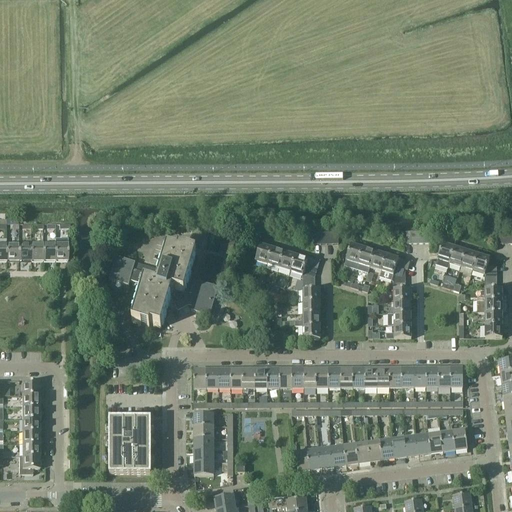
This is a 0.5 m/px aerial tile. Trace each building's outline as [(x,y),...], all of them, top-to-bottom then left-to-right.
[(55,240),(55,246),(55,261),(67,261),(67,263),(68,263),(68,240),(55,240)] [(351,245),(344,267),(356,271),(363,249),(351,245)] [(449,265),(454,249),(442,245),(438,258),(437,261),(436,266),(448,270),(449,265)] [(19,261),(19,246),(7,246),(6,246),(6,261),(19,261)] [(31,261),(31,246),(19,246),(19,261),(31,261)] [(31,246),(31,261),(43,261),(43,246),(31,246)] [(43,246),(43,261),(55,261),(55,246),(43,246)] [(268,266),(273,250),(260,246),(255,262),(268,266)] [(132,323),(143,326),(150,328),(150,326),(161,329),(170,299),(174,300),(172,305),(177,306),(178,301),(193,306),(191,311),(210,317),(219,288),(200,283),(199,284),(189,280),(197,254),(179,248),(178,252),(167,249),(158,279),(157,278),(159,270),(116,258),(110,281),(129,286),(130,282),(143,286),(132,323)] [(363,249),(356,271),(368,275),(370,269),(375,253),(363,249)] [(461,269),(466,252),(454,249),(449,265),(461,269)] [(279,270),(284,253),(273,250),(268,266),(279,270)] [(466,252),(461,269),(473,272),(478,256),(466,252)] [(284,253),(279,270),(291,273),(296,257),(284,253)] [(375,253),(370,269),(382,273),(387,256),(375,253)] [(380,279),(392,283),(394,276),(397,267),(399,260),(387,256),(382,273),(380,279)] [(478,256),(473,272),(485,276),(488,267),(490,260),(478,256)] [(296,257),(291,273),(303,277),(306,268),(308,261),(296,257)] [(394,279),(406,279),(406,270),(397,267),(394,276),(394,279)] [(485,279),(497,279),(497,268),(488,267),(485,276),(485,279)] [(303,279),(315,279),(315,270),(306,268),(303,277),(303,279)] [(394,303),(411,303),(411,290),(406,290),(394,291),(394,303)] [(485,303),(502,303),(502,290),(497,290),(485,290),(485,303)] [(303,304),(320,304),(320,291),(315,291),(303,291),(303,304)] [(411,303),(394,303),(394,315),(394,316),(411,315),(411,303)] [(485,303),(477,303),(477,315),(485,315),(502,315),(502,303),(485,303)] [(320,304),(303,304),(303,316),(320,316),(320,304)] [(388,327),(394,327),(394,328),(411,328),(411,315),(394,316),(394,315),(388,315),(388,327)] [(485,328),(503,328),(502,315),(485,315),(485,328)] [(303,322),(295,322),(295,328),(303,328),(320,328),(320,316),(303,316),(303,322)] [(320,328),(303,328),(303,341),(320,341),(320,328)] [(411,328),(394,328),(394,335),(386,335),(386,341),(411,340),(411,328)] [(503,328),(485,328),(485,340),(503,340),(503,328)] [(501,375),(511,373),(511,360),(499,362),(501,375)] [(390,390),(390,370),(377,371),(377,390),(390,390)] [(402,390),(402,370),(390,370),(390,390),(402,390)] [(414,390),(414,370),(402,370),(402,390),(414,390)] [(426,390),(426,370),(414,370),(414,390),(426,390)] [(439,390),(438,370),(426,370),(426,390),(439,390)] [(451,390),(451,370),(438,370),(439,390),(451,390)] [(463,370),(458,370),(451,370),(451,390),(463,390),(463,370)] [(206,391),(206,371),(194,372),(194,391),(206,391)] [(219,391),(219,371),(206,371),(206,391),(219,391)] [(231,391),(231,371),(219,371),(219,391),(231,391)] [(243,391),(243,371),(231,371),(231,391),(243,391)] [(255,391),(255,371),(243,371),(243,391),(243,394),(248,394),(248,391),(255,391)] [(268,391),(267,371),(255,371),(255,391),(268,391)] [(280,390),(280,371),(267,371),(268,391),(280,390)] [(292,390),(292,371),(280,371),(280,390),(292,390)] [(304,390),(304,371),(292,371),(292,390),(304,390)] [(316,390),(316,371),(304,371),(304,390),(316,390)] [(329,390),(328,371),(316,371),(316,390),(329,390)] [(341,390),(341,371),(328,371),(329,390),(341,390)] [(353,390),(353,371),(341,371),(341,390),(353,390)] [(365,390),(365,371),(353,371),(353,390),(365,390)] [(377,390),(377,371),(365,371),(365,390),(377,390)] [(502,387),(511,385),(511,373),(501,375),(502,387)] [(22,397),(37,397),(37,390),(39,390),(39,384),(22,384),(22,397)] [(504,399),(511,397),(511,385),(502,387),(504,399)] [(37,397),(22,397),(22,410),(37,410),(37,397)] [(37,410),(22,410),(22,422),(37,422),(37,410)] [(194,428),(214,428),(214,416),(194,416),(194,428)] [(150,421),(110,421),(110,476),(150,476),(150,421)] [(22,434),(37,434),(37,422),(22,422),(22,434)] [(194,440),(214,440),(214,428),(194,428),(194,440)] [(439,429),(428,431),(429,436),(431,456),(443,454),(441,435),(440,435),(439,429)] [(453,433),(456,452),(468,451),(465,431),(453,433)] [(456,452),(453,433),(441,435),(443,454),(456,452)] [(22,446),(37,446),(37,434),(22,434),(22,446)] [(431,456),(429,436),(417,438),(419,457),(431,456)] [(419,457),(417,438),(404,439),(407,459),(419,457)] [(407,459),(404,439),(392,441),(395,461),(407,459)] [(194,453),(214,453),(214,440),(194,440),(194,453)] [(395,461),(392,441),(380,443),(383,462),(395,461)] [(383,462),(380,443),(368,444),(371,464),(383,462)] [(371,464),(368,444),(356,446),(359,465),(371,464)] [(19,458),(37,458),(37,446),(22,446),(22,458),(19,458)] [(359,465),(356,446),(344,448),(347,467),(359,465)] [(347,467),(344,448),(332,449),(334,469),(347,467)] [(334,469),(332,449),(320,451),(322,470),(334,469)] [(322,470),(320,451),(308,453),(310,472),(322,470)] [(195,465),(214,465),(214,453),(194,453),(195,465)] [(310,472),(308,453),(295,454),(298,474),(310,472)] [(33,471),(39,471),(39,470),(37,470),(37,458),(19,458),(20,476),(33,476),(33,471)] [(214,465),(195,465),(195,477),(214,477),(214,465)] [(455,510),(472,508),(470,494),(453,496),(455,510)] [(216,511),(236,509),(234,497),(215,500),(216,511)] [(287,511),(307,511),(306,500),(287,502),(287,511)] [(406,511),(423,511),(422,501),(405,503),(406,511)]
